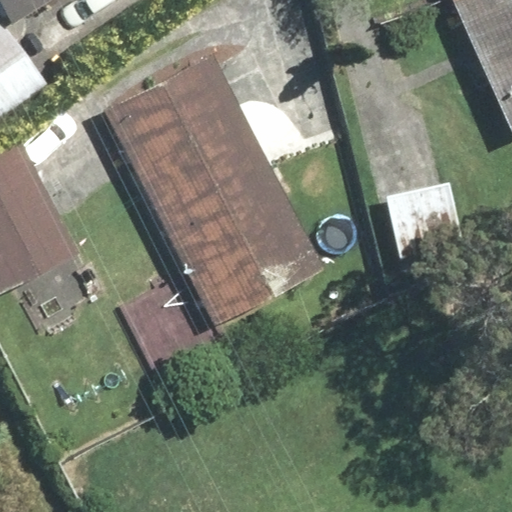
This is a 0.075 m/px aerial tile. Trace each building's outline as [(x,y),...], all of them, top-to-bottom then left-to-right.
[(6,0),(25,22),(52,0),(6,0)] [(511,0),(453,0),(511,133),(511,0)] [(0,103),(43,74),(0,13),(0,103)] [(222,43),(104,101),(216,326),(333,268),(222,43)] [(25,137),(0,149),(0,306),(88,263),(25,137)] [(453,187),(382,205),(400,273),(471,255),(453,187)] [(433,465),(396,379),(350,398),(387,484),(433,465)]
